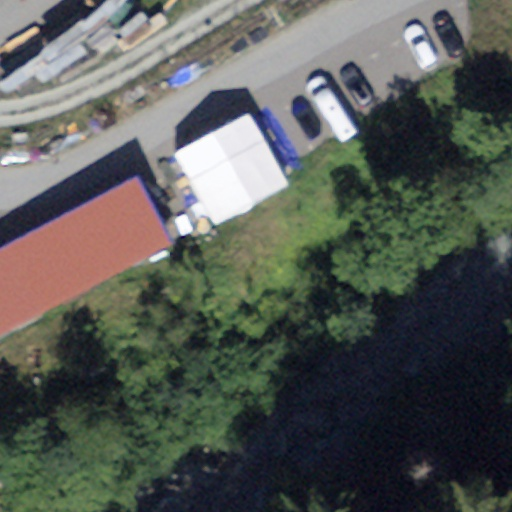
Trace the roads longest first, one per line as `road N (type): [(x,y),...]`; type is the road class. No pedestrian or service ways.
road 1 (residential): [(380,0),(34,191),(0,194)]
road 2 (track): [(243,0),(69,98),(0,114)]
